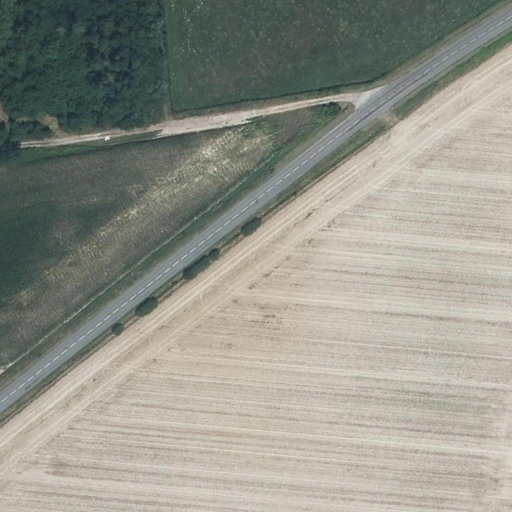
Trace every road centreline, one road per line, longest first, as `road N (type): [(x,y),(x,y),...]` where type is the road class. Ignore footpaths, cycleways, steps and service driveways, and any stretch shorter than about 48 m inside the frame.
road 1 (secondary): [(0,400),(374,107),(511,16)]
road 2 (track): [(374,107),(335,99),(0,151)]
